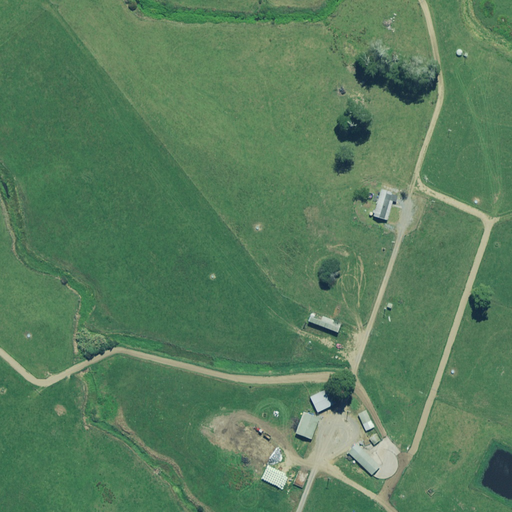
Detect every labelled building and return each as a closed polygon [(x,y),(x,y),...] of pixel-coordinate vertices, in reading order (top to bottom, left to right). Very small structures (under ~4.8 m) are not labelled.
[(398,196),(381,191),(373,217),(387,221),(393,202),(396,203),(398,196)] [(339,326),(311,315),(308,322),(337,333),(339,326)] [(327,351),(318,349),(316,355),(325,358),(327,351)] [(334,404),(327,389),(309,398),(316,413),(334,404)] [(319,418),(303,413),(295,434),(311,439),(319,418)] [(374,427),(370,421),(362,425),(365,431),(374,427)] [(374,439),(372,436),(368,439),(373,445),(379,441),(377,437),(374,439)] [(379,467),(356,444),(348,453),(371,475),(379,467)]
